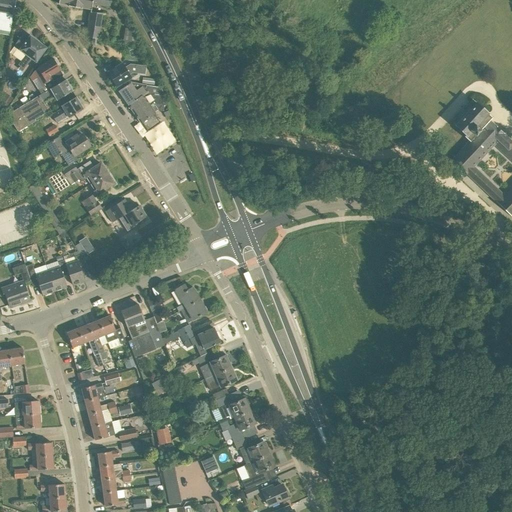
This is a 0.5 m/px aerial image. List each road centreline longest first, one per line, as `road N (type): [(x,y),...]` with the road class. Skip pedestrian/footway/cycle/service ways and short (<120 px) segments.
road 1 (residential): [(200,241),(34,0)]
road 2 (residential): [(322,511),(209,255)]
road 3 (primary): [(339,481),(249,230)]
road 4 (primary): [(234,245),(339,481)]
road 5 (residential): [(274,221),(223,150),(191,75),(182,0)]
road 6 (residential): [(87,511),(74,434),(39,321)]
road 7 (tertiary): [(511,244),(400,206),(359,204)]
road 8 (primary): [(197,129),(135,0)]
